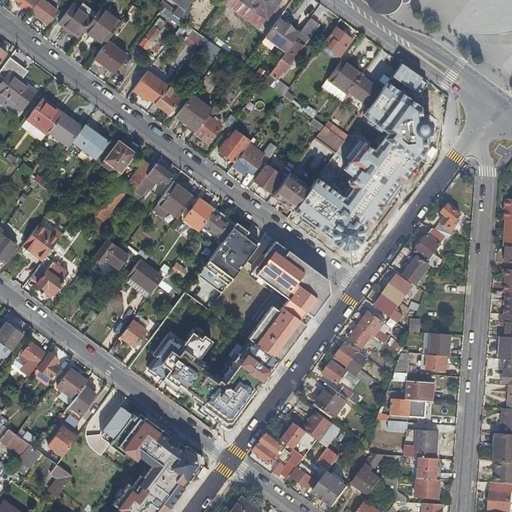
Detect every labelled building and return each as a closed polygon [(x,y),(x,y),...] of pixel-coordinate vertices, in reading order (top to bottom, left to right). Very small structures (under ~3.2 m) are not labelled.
[(11,0),(29,13),(37,0),(11,0)] [(39,0),(30,13),(46,25),(56,12),(40,0),(39,0)] [(170,15),(177,21),(192,0),(166,0),(176,7),(173,12),(170,15)] [(277,0),(240,0),(239,3),(263,21),(277,0)] [(375,0),(376,1),(377,3),(377,5),(378,6),(379,7),(381,9),(382,9),(384,10),(387,11),(389,11),(392,10),(394,9),(395,9),(397,7),(398,5),(399,4),(400,1),(405,4),(407,4),(408,4),(410,3),(411,2),(412,1),(412,0),(375,0)] [(159,5),(158,6),(162,9),(170,15),(173,12),(160,2),(159,5)] [(82,32),(91,20),(71,5),(57,24),(77,40),(82,32)] [(135,10),(132,7),(126,15),(129,17),(133,11),(135,10)] [(170,15),(162,9),(158,14),(178,29),(182,24),(177,21),(170,15)] [(82,32),(103,47),(105,44),(117,27),(97,13),(91,20),(82,32)] [(262,83),(282,98),(286,93),(288,91),(275,81),(280,74),(281,75),(317,26),(308,20),(297,35),(283,54),(262,83)] [(277,20),(263,39),(283,54),(297,35),(277,20)] [(145,50),(159,32),(152,27),(139,45),(145,50)] [(333,29),(320,46),(337,58),(349,41),(333,29)] [(222,54),(201,39),(191,52),(197,57),(199,55),(201,57),(206,50),(210,52),(209,54),(213,57),(207,65),(212,68),(222,54)] [(112,76),(125,59),(105,44),(103,47),(92,61),(112,76)] [(256,53),(251,59),(257,64),(262,58),(256,53)] [(21,70),(8,60),(0,71),(0,80),(1,79),(3,80),(0,84),(0,103),(2,105),(6,100),(21,111),(34,93),(15,78),(21,70)] [(292,212),(288,219),(353,266),(379,241),(440,159),(446,93),(405,60),(393,74),(382,89),(379,93),(368,109),(347,138),(343,143),(337,151),(334,156),(322,171),(309,189),(307,192),(298,204),(292,212)] [(360,77),(340,62),(326,81),(346,96),(347,95),(359,78),(360,77)] [(264,78),(267,71),(259,67),(256,74),(264,78)] [(163,91),(143,76),(131,92),(146,103),(147,101),(152,105),(163,91)] [(379,93),(359,78),(347,95),(368,109),(379,93)] [(179,99),(165,88),(163,91),(152,105),(151,106),(166,117),(179,99)] [(294,98),(286,93),(282,98),(290,104),(294,98)] [(173,119),(193,135),(209,113),(189,98),(173,119)] [(48,132),(61,114),(41,99),(24,121),(39,131),(33,138),(40,143),(48,132)] [(193,135),(207,146),(221,128),(213,122),(221,110),(215,106),(209,113),(193,135)] [(307,107),(304,112),(314,117),(317,112),(307,107)] [(70,144),(81,129),(61,114),(48,132),(68,147),(70,144)] [(223,126),(228,130),(234,121),(229,117),(223,126)] [(319,132),(323,128),(312,120),(309,125),(319,132)] [(39,131),(24,121),(19,128),(33,138),(39,131)] [(70,144),(94,162),(107,143),(83,126),(81,129),(70,144)] [(337,151),(343,143),(323,128),(319,132),(313,141),(334,156),(337,151)] [(248,145),(249,143),(235,133),(228,142),(225,140),(216,152),(234,165),(248,145)] [(102,161),(117,172),(131,153),(116,142),(102,161)] [(269,159),(276,150),(270,145),(263,155),(248,145),(234,165),(232,168),(242,176),(246,171),(251,174),(264,156),(269,159)] [(10,154),(5,160),(13,166),(17,160),(10,154)] [(269,162),(279,169),(284,163),(273,155),(269,162)] [(132,194),(150,169),(142,163),(123,189),(111,180),(83,218),(103,233),(108,227),(102,222),(125,191),(131,195),(132,194)] [(280,179),(283,181),(294,167),(288,163),(279,176),(276,174),(279,171),(272,166),(270,169),(266,166),(254,183),(269,193),(280,179)] [(170,177),(153,165),(150,169),(132,194),(138,198),(144,190),(144,189),(148,184),(150,185),(151,183),(155,186),(158,182),(163,186),(170,177)] [(39,176),(34,182),(38,184),(48,192),(52,186),(39,176)] [(307,192),(309,189),(291,176),(274,199),(277,201),(286,207),(292,212),(298,204),(307,192)] [(34,182),(31,180),(27,185),(34,189),(38,184),(34,182)] [(173,182),(171,184),(192,199),(193,197),(173,182)] [(177,219),(192,199),(171,184),(157,204),(169,213),(177,219)] [(20,201),(23,204),(28,197),(25,194),(20,201)] [(212,213),(213,212),(198,201),(183,221),(198,232),(202,227),(212,213)] [(283,211),(286,207),(277,201),(275,204),(283,211)] [(169,213),(157,204),(151,212),(163,220),(169,213)] [(511,205),(504,204),(502,225),(511,226),(511,205)] [(459,221),(446,211),(440,218),(445,222),(440,228),(448,235),(459,221)] [(232,228),(212,213),(202,227),(222,242),(232,228)] [(247,233),(235,224),(233,227),(245,236),(239,244),(243,246),(227,268),(212,256),(197,277),(220,295),(258,244),(246,235),(247,233)] [(39,225),(23,247),(44,262),(46,258),(60,240),(39,225)] [(511,226),(502,225),(500,252),(502,252),(511,252),(511,226)] [(222,242),(212,256),(227,268),(243,246),(239,244),(245,236),(233,227),(232,228),(222,242)] [(448,235),(440,228),(435,235),(449,240),(452,238),(448,235)] [(443,242),(430,233),(412,256),(425,266),(430,260),(443,242)] [(18,248),(0,234),(0,260),(5,265),(18,248)] [(456,235),(453,242),(459,244),(461,237),(456,235)] [(327,281),(275,242),(263,258),(266,260),(259,270),(256,268),(251,275),(287,301),(277,313),(270,308),(247,340),(278,364),(329,295),(329,294),(327,281)] [(126,258),(106,243),(94,259),(103,265),(107,260),(118,269),(126,258)] [(127,251),(137,258),(139,255),(129,247),(127,251)] [(137,258),(144,263),(149,257),(142,251),(139,255),(137,258)] [(511,252),(502,252),(501,268),(511,268),(511,252)] [(68,274),(46,258),(44,262),(31,279),(38,284),(37,285),(46,292),(47,290),(54,294),(68,274)] [(430,260),(425,266),(423,268),(427,270),(430,273),(435,273),(436,264),(430,260)] [(415,261),(401,281),(414,291),(419,285),(417,283),(427,270),(423,268),(415,261)] [(164,279),(156,273),(155,274),(140,263),(129,277),(150,294),(157,285),(150,280),(154,276),(162,282),(164,279)] [(177,263),(168,276),(180,285),(188,275),(180,269),(181,266),(177,263)] [(164,265),(159,272),(163,276),(169,268),(164,265)] [(511,275),(501,275),(500,283),(503,283),(501,297),(504,297),(511,297),(511,275)] [(185,294),(164,279),(162,282),(159,286),(168,294),(170,291),(181,299),(185,294)] [(393,280),(380,297),(397,310),(410,292),(393,280)] [(380,297),(370,311),(388,324),(395,329),(401,321),(393,315),(397,310),(380,297)] [(511,297),(504,297),(502,318),(511,318),(511,297)] [(83,322),(90,328),(99,317),(91,312),(83,322)] [(366,315),(355,331),(369,341),(370,342),(378,331),(382,326),(366,315)] [(511,318),(502,318),(497,318),(497,327),(503,327),(502,341),(511,341),(511,318)] [(25,337),(3,321),(0,324),(0,343),(13,353),(25,337)] [(147,332),(133,322),(120,338),(135,349),(147,332)] [(407,323),(406,337),(417,338),(418,324),(407,323)] [(395,329),(388,324),(384,329),(393,335),(397,331),(395,329)] [(369,341),(355,331),(346,344),(360,354),(366,346),(369,341)] [(370,342),(380,349),(388,338),(378,331),(370,342)] [(261,386),(278,364),(248,341),(218,381),(200,369),(202,366),(196,362),(210,343),(202,337),(200,341),(191,334),(181,348),(166,337),(152,356),(156,358),(148,369),(162,380),(161,381),(173,391),(178,390),(201,406),(201,412),(225,429),(229,429),(256,393),(254,392),(259,385),(261,386)] [(429,339),(428,360),(445,361),(447,361),(448,340),(429,339)] [(370,342),(369,341),(366,346),(377,355),(381,350),(380,349),(370,342)] [(511,341),(502,341),(498,341),(496,363),(506,364),(511,364),(511,341)] [(400,353),(402,345),(394,342),(391,350),(400,353)] [(29,379),(44,358),(39,355),(41,352),(31,345),(29,348),(26,346),(15,361),(24,368),(22,371),(25,373),(24,375),(29,379)] [(345,372),(343,375),(344,376),(364,391),(369,384),(358,376),(366,364),(343,347),(332,362),(345,372)] [(370,361),(390,371),(394,364),(374,354),(370,361)] [(58,362),(49,355),(38,370),(52,380),(59,370),(54,366),(58,362)] [(397,361),(391,377),(404,378),(405,378),(407,358),(398,358),(397,361)] [(428,360),(425,360),(424,375),(444,376),(445,361),(428,360)] [(496,363),(488,362),(488,370),(505,371),(506,364),(496,363)] [(343,375),(330,365),(319,380),(334,390),(344,376),(343,375)] [(57,390),(74,402),(85,387),(87,384),(71,371),(57,390)] [(404,378),(391,377),(388,385),(404,386),(404,378)] [(405,397),(404,405),(406,405),(429,406),(431,387),(405,386),(405,397)] [(95,395),(85,387),(74,402),(69,408),(79,416),(95,395)] [(511,388),(504,388),(502,412),(511,412),(511,388)] [(336,398),(326,391),(313,408),(331,421),(344,404),(336,398)] [(340,392),(336,398),(344,404),(346,405),(352,410),(357,404),(340,392)] [(384,396),(382,403),(390,404),(404,405),(405,397),(384,396)] [(375,421),(373,425),(391,426),(405,427),(406,405),(404,405),(390,404),(390,409),(386,409),(386,414),(389,414),(389,422),(375,421)] [(120,407),(102,431),(102,432),(109,437),(113,440),(109,446),(117,452),(120,449),(125,453),(135,461),(138,457),(151,467),(143,479),(134,489),(131,487),(128,484),(123,491),(117,498),(113,503),(120,509),(116,511),(161,511),(165,508),(167,509),(173,501),(177,496),(182,489),(180,487),(185,481),(187,482),(199,466),(199,465),(198,457),(198,456),(185,446),(184,448),(181,452),(164,439),(158,434),(161,431),(144,418),(141,423),(137,420),(120,407)] [(511,412),(502,412),(498,411),(496,436),(511,438),(511,412)] [(314,415),(301,433),(314,443),(317,445),(330,427),(314,415)] [(1,417),(0,418),(0,422),(10,430),(13,426),(1,417)] [(0,422),(0,430),(3,433),(3,434),(24,450),(29,444),(18,436),(10,430),(0,422)] [(404,436),(405,427),(391,426),(390,435),(404,436)] [(301,433),(292,427),(280,444),(292,452),(302,460),(314,443),(301,433)] [(63,455),(76,439),(62,429),(48,447),(55,452),(49,459),(55,463),(56,464),(63,455)] [(3,433),(0,430),(0,438),(19,453),(23,451),(24,450),(3,434),(3,433)] [(21,431),(18,436),(29,444),(32,446),(37,439),(29,433),(27,435),(21,431)] [(102,432),(100,435),(107,440),(109,437),(102,432)] [(415,434),(413,461),(418,461),(434,463),(436,436),(415,434)] [(511,438),(496,436),(493,436),(491,465),(493,465),(511,467),(511,438)] [(263,438),(250,455),(267,468),(279,451),(263,438)] [(24,450),(23,451),(29,455),(30,454),(34,457),(35,458),(39,452),(38,450),(32,446),(29,444),(24,450)] [(29,455),(23,451),(19,453),(16,457),(28,465),(34,457),(30,454),(29,455)] [(302,460),(292,452),(287,459),(289,460),(282,470),(276,466),(269,476),(275,481),(277,478),(283,482),(293,468),(295,469),(296,468),(299,464),(302,460)] [(337,460),(334,458),(326,452),(316,467),(326,474),(337,460)] [(373,463),(371,459),(350,488),(357,492),(364,482),(368,485),(372,480),(368,476),(375,467),(373,463)] [(418,461),(416,482),(438,484),(439,463),(434,463),(418,461)] [(56,464),(55,463),(50,470),(58,476),(48,489),(56,495),(70,475),(67,473),(61,468),(56,464)] [(299,464),(296,468),(297,469),(290,478),(307,490),(314,481),(310,478),(313,474),(299,464)] [(511,467),(493,465),(492,484),(511,486),(511,467)] [(131,487),(134,489),(143,479),(139,476),(131,487)] [(324,478),(309,498),(329,511),(345,491),(325,476),(324,478)] [(386,491),(381,480),(377,486),(381,494),(386,491)] [(395,481),(381,480),(386,491),(393,505),(395,505),(395,481)] [(416,482),(415,482),(414,501),(437,503),(439,484),(438,484),(416,482)] [(505,487),(489,486),(486,511),(506,511),(508,495),(504,495),(505,487)] [(123,491),(119,489),(114,496),(117,498),(123,491)] [(21,511),(4,499),(0,504),(0,511),(21,511)] [(253,511),(239,502),(232,511),(253,511)]
